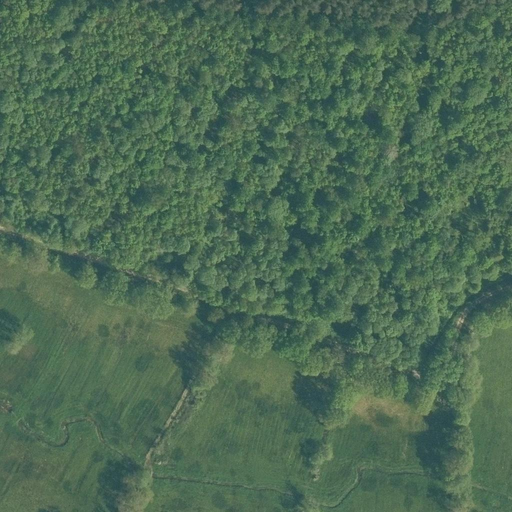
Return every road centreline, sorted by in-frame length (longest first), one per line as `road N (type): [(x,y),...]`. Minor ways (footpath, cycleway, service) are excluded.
road 1 (track): [(232,305),(432,374),(448,365),(466,308),(511,285)]
road 2 (track): [(0,224),(232,305)]
